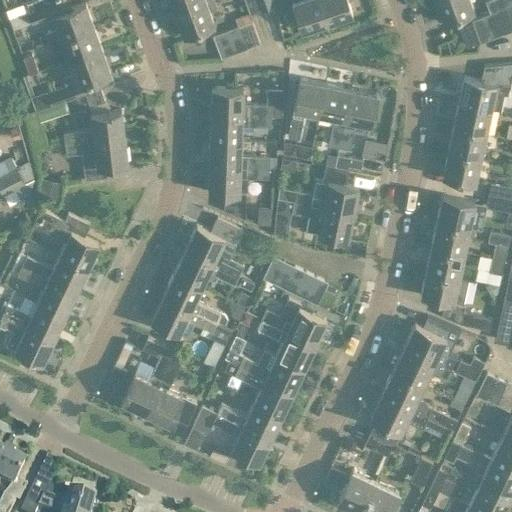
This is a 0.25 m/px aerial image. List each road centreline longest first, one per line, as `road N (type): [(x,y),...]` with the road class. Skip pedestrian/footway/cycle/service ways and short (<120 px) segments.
road 1 (residential): [(285,511),(381,291),(414,86),(412,30),(401,0)]
road 2 (residential): [(56,431),(164,191),(164,93),(134,0)]
road 3 (unclassified): [(168,488),(56,431)]
